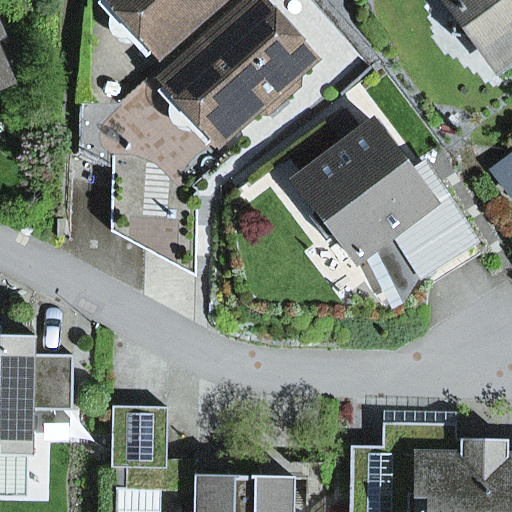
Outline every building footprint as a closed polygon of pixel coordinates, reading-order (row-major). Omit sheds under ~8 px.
[(114,0),(160,51),(217,0),(114,0)] [(283,83),(309,59),(256,0),(255,0),(166,79),(189,104),(220,139),(252,110),(267,111),(282,97),(283,83)] [(511,0),(448,0),(456,10),(452,36),(478,40),(497,66),(511,54),(511,0)] [(113,157),(111,232),(197,278),(199,157),(220,139),(189,104),(153,158),(113,157)] [(393,234),(421,277),(422,277),(475,243),(476,242),(439,184),(426,192),(410,171),(374,123),(361,132),(347,113),(332,124),(346,144),(296,182),(314,206),(309,217),(326,239),(338,238),(356,262),(375,247),(393,234)] [(426,192),(439,184),(422,162),(410,171),(426,192)] [(404,304),(421,277),(393,234),(375,247),(404,304)] [(422,277),(429,288),(482,255),(475,243),(422,277)] [(36,338),(0,336),(0,444),(32,445),(33,410),(73,411),(74,356),(35,355),(36,338)] [(168,408),(113,407),(112,468),(127,469),(126,491),(163,491),(194,492),(194,511),(294,511),(295,478),(261,477),(228,476),(196,476),(196,461),(167,460),(168,408)] [(410,457),(425,457),(425,439),(456,440),(457,425),(383,424),(383,447),(410,448),(410,457)] [(511,511),(511,459),(507,459),(508,441),(456,440),(425,439),(425,457),(410,457),(410,448),(383,447),(351,447),(349,511),(511,511)] [(0,496),(29,497),(30,458),(32,458),(32,445),(0,444),(0,496)] [(228,476),(261,477),(262,451),(229,451),(228,476)] [(126,491),(117,490),(116,511),(162,511),(163,491),(126,491)]
